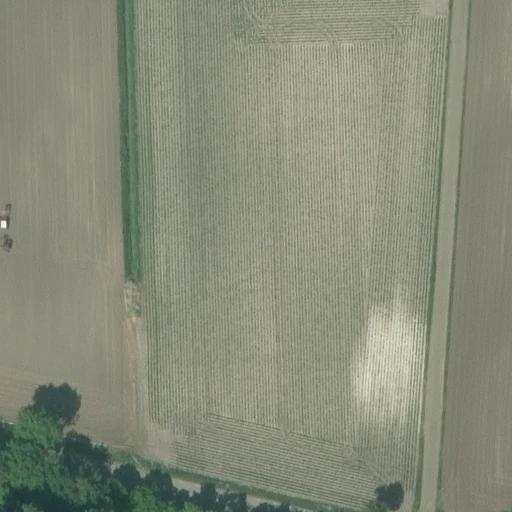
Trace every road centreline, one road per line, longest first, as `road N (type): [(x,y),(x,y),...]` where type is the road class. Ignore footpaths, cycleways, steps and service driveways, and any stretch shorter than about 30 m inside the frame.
road 1 (unclassified): [(427,511),(453,0)]
road 2 (tertiary): [(244,511),(0,456)]
